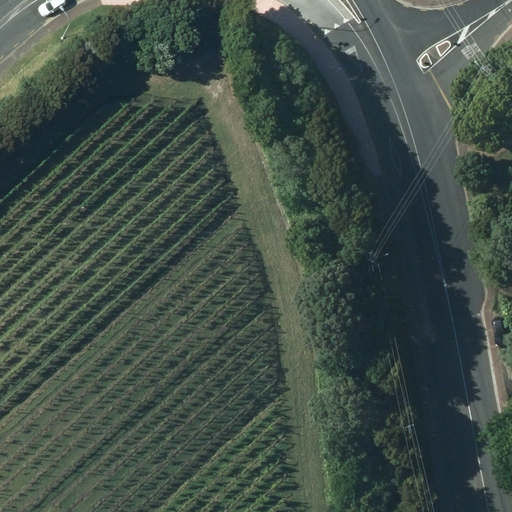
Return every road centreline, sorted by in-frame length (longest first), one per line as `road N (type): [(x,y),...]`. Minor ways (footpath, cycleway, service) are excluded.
road 1 (secondary): [(483,511),(439,253),(388,84)]
road 2 (residential): [(388,84),(509,0)]
